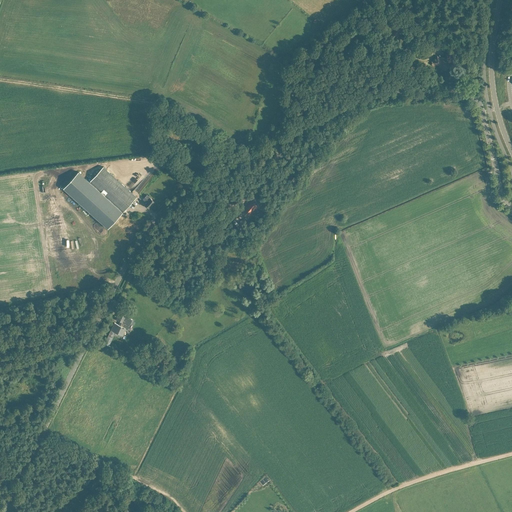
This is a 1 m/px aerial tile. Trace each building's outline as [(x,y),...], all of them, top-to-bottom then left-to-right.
[(396,38),(404,28),(397,23),(392,29),(390,28),(388,31),(396,38)] [(407,41),(402,46),(403,48),(404,48),(408,52),(413,47),(407,41)] [(436,55),(432,61),(446,71),(450,65),(448,64),(449,64),(436,55)] [(196,158),(204,164),(206,161),(198,155),(196,158)] [(137,197),(103,166),(90,181),(123,211),(124,211),(137,197)] [(135,187),(139,190),(150,177),(141,169),(135,176),(140,180),(137,184),(135,187)] [(123,211),(90,181),(78,171),(63,188),(108,228),(123,212),(123,211)] [(149,208),(155,202),(147,195),(143,199),(147,202),(145,204),(149,208)] [(254,199),(244,210),(249,214),(259,203),(254,199)] [(115,322),(111,330),(115,332),(115,334),(118,335),(118,333),(123,336),(126,329),(128,329),(130,324),(129,323),(132,319),(119,313),(116,319),(121,322),(119,325),(115,322)] [(90,473),(84,480),(87,482),(88,481),(89,482),(93,477),(91,476),(93,474),(90,473)]
